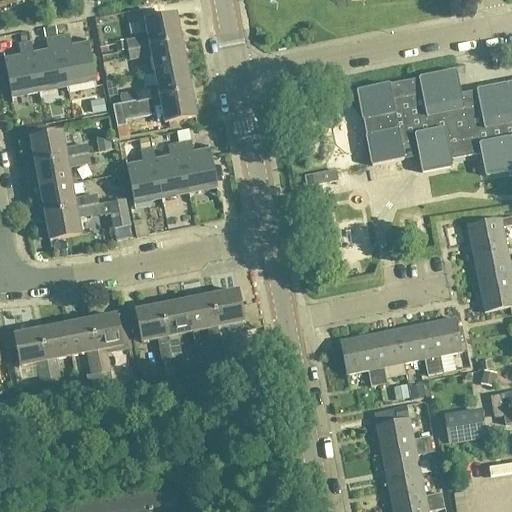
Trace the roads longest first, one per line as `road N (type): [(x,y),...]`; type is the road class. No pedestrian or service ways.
road 1 (residential): [(236,82),(511,27)]
road 2 (residential): [(270,242),(8,287)]
road 3 (tertiary): [(325,511),(286,324)]
road 4 (residential): [(286,324),(452,290)]
road 5 (tertiary): [(270,242),(236,82)]
